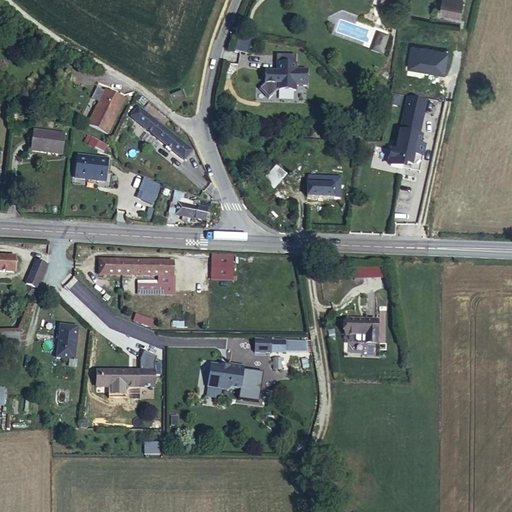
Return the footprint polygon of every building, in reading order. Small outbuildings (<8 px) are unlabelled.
[(462,13),(464,0),(444,0),(443,10),(462,13)] [(372,33),(374,28),(345,20),(341,32),(373,41),(374,38),(372,33)] [(391,42),(393,34),(385,32),(383,40),(391,42)] [(255,56),(257,40),(244,38),(242,54),(255,56)] [(388,50),(391,42),(383,40),(380,48),(388,50)] [(313,86),(314,70),(303,69),(302,55),(283,55),(283,64),(286,64),(286,71),(283,71),(272,71),(272,85),(266,90),(276,100),(285,90),(303,90),(303,86),(313,86)] [(184,96),(182,90),(171,95),(173,101),(184,96)] [(103,138),(120,104),(102,94),(84,128),(103,138)] [(134,126),(143,116),(136,111),(128,121),(134,126)] [(423,142),(426,133),(423,132),(427,117),(410,112),(400,146),(396,146),(393,158),(398,163),(421,169),(428,143),(423,142)] [(191,153),(143,116),(134,126),(184,164),(191,153)] [(58,159),(60,137),(27,134),(25,157),(58,159)] [(105,185),(107,162),(75,159),(73,182),(105,185)] [(265,194),(278,182),(272,176),(259,188),(265,194)] [(334,197),(334,177),(308,177),(307,196),(334,197)] [(145,178),(135,197),(152,205),(161,185),(145,178)] [(206,222),(209,204),(195,202),(194,205),(176,203),(174,217),(206,222)] [(0,268),(17,269),(18,252),(0,251),(0,268)] [(211,280),(233,281),(234,254),(212,253),(211,280)] [(161,273),(161,257),(102,257),(103,273),(161,273)] [(176,273),(175,257),(161,257),(161,273),(176,273)] [(47,275),(52,264),(41,259),(36,270),(47,275)] [(42,287),(47,275),(36,270),(31,282),(42,287)] [(135,313),(133,320),(151,326),(154,320),(135,313)] [(380,337),(379,314),(347,314),(348,331),(366,330),(366,337),(380,337)] [(77,357),(82,323),(63,321),(59,354),(77,357)] [(271,340),(271,339),(257,339),(257,352),(272,352),(272,351),(271,340)] [(283,351),(283,340),(271,340),(272,351),(283,351)] [(244,389),(246,365),(232,364),(232,367),(213,365),(211,389),(231,390),(236,389),(244,389)] [(140,370),(140,368),(101,368),(101,385),(140,386),(140,384),(140,370)] [(153,384),(153,370),(140,370),(140,384),(153,384)] [(144,454),(159,453),(159,441),(144,442),(144,454)]
